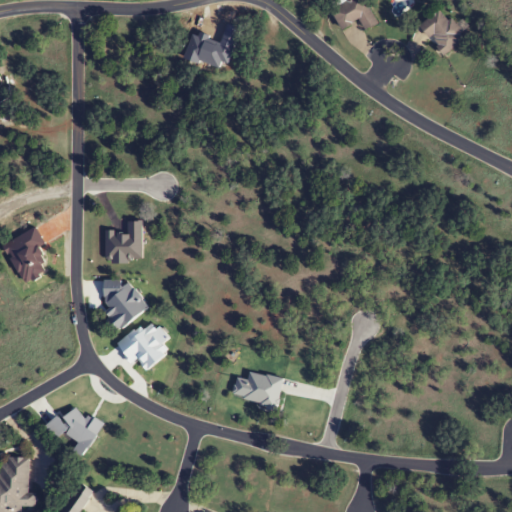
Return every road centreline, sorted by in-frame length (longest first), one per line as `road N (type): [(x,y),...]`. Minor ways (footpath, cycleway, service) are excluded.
road 1 (residential): [(511,466),(389,463),(261,442),(167,415),(108,380),(87,347),(77,303),(78,8)]
road 2 (residential): [(0,10),(261,1),(381,98),(511,169)]
road 3 (residential): [(0,206),(90,185),(163,186)]
road 4 (residential): [(323,455),(365,324)]
